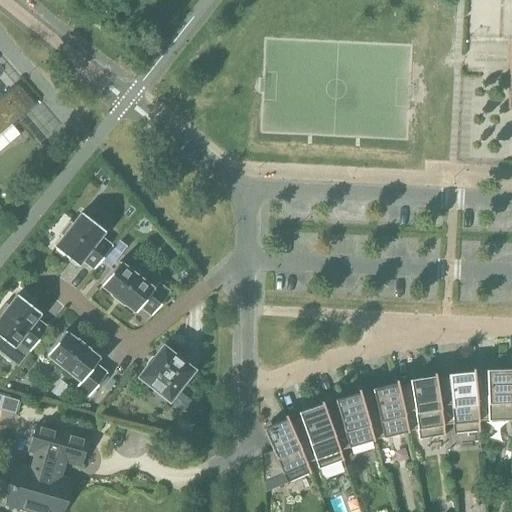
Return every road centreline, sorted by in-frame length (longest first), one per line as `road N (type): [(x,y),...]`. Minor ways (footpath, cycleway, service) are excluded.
road 1 (residential): [(59,289),(128,342),(243,260)]
road 2 (residential): [(126,100),(245,191),(243,260)]
road 3 (residential): [(241,390),(446,323)]
road 4 (residential): [(242,308),(446,323)]
road 5 (residential): [(0,256),(126,100)]
road 6 (residential): [(7,0),(126,100)]
